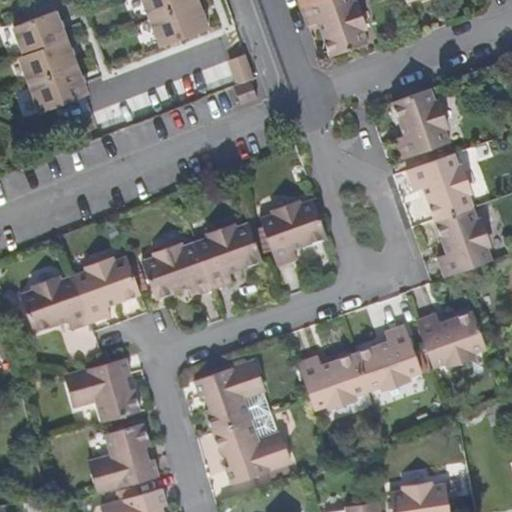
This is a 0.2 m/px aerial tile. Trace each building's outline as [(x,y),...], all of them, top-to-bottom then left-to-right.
[(196,0),(142,0),(160,46),(208,27),(196,0)] [(353,4),(351,0),(319,0),(301,7),(308,26),(316,23),(321,21),(324,30),(320,32),(329,58),(368,44),(362,29),(353,4)] [(353,4),(362,29),(366,28),(356,3),(353,4)] [(87,94),(55,10),(13,26),(24,54),(19,56),(40,112),(87,94)] [(316,23),(320,32),(324,30),(321,21),(316,23)] [(238,83),(249,79),(253,77),(244,52),(228,58),(238,83)] [(238,83),(236,83),(244,102),(260,96),(253,77),(249,79),(238,83)] [(449,143),(444,129),(435,103),(430,89),(391,104),(401,129),(405,127),(408,137),(404,138),(395,141),(401,160),(449,143)] [(435,103),(444,129),(448,128),(438,102),(435,103)] [(472,208),(467,194),(457,169),(452,155),(406,172),(412,192),(422,188),(426,186),(429,195),(425,197),(434,221),(472,208)] [(457,169),(467,194),(471,193),(462,167),(457,169)] [(296,259),(293,250),(291,245),(300,242),(302,246),(326,238),(313,200),(299,205),(274,214),(260,219),(276,267),(296,259)] [(273,211),(274,214),(299,205),(298,201),(273,211)] [(434,221),(443,245),(447,244),(450,253),(446,255),(436,258),(443,278),(463,271),(492,261),(486,247),(477,221),(472,208),(434,221)] [(477,221),(486,247),(490,245),(481,220),(477,221)] [(209,237),(194,242),(211,290),(232,282),(228,272),(227,269),(235,265),(236,269),(261,261),(248,224),(234,229),(209,237)] [(207,233),(209,237),(234,229),(233,224),(207,233)] [(155,299),(180,290),(178,285),(188,283),(189,287),(192,296),(211,290),(194,242),(181,247),(156,256),(142,261),(155,299)] [(155,252),(156,256),(181,247),(179,243),(155,252)] [(87,270),(73,275),(89,323),(110,315),(106,306),(105,301),(114,298),(115,303),(139,294),(126,257),(113,261),(87,270)] [(85,266),(87,270),(113,261),(111,257),(85,266)] [(34,332),(58,323),(56,318),(66,315),(67,320),(71,329),(89,323),(73,275),(60,279),(34,289),(20,294),(34,332)] [(33,285),(34,289),(60,279),(58,276),(33,285)] [(106,306),(115,303),(114,298),(105,301),(106,306)] [(472,312),(448,320),(450,325),(441,328),(439,323),(436,314),(415,322),(432,369),(447,364),(473,355),(485,351),(481,338),(472,312)] [(58,323),(67,320),(66,315),(56,318),(58,323)] [(448,320),(439,323),(441,328),(450,325),(448,320)] [(384,333),(387,341),(388,346),(380,349),(379,344),(353,353),(367,392),(382,387),(407,378),(421,373),(404,325),(384,333)] [(314,411),(328,406),(354,397),(367,392),(353,353),(329,362),(331,367),(322,370),(320,365),(317,355),(297,362),(309,398),(314,411)] [(473,355),(447,364),(448,368),(474,359),(473,355)] [(104,363),(66,374),(76,406),(94,400),(101,422),(140,411),(134,388),(128,390),(124,376),(130,375),(125,357),(104,363)] [(250,360),(261,390),(265,388),(254,359),(250,360)] [(268,412),(261,390),(250,360),(195,380),(201,397),(206,395),(212,407),(205,410),(214,432),(251,418),(268,412)] [(73,407),(76,406),(66,374),(64,375),(63,375),(73,407)] [(407,378),(382,387),(383,391),(408,382),(407,378)] [(354,397),(328,406),(330,409),(355,401),(354,397)] [(252,419),(251,418),(214,432),(221,454),(226,451),(232,464),(225,467),(232,484),(288,463),(276,431),(269,413),(252,419)] [(109,452),(89,458),(99,492),(158,475),(153,457),(147,459),(143,446),(149,444),(143,421),(103,433),(109,452)] [(276,431),(288,463),(292,462),(279,430),(276,431)] [(97,493),(99,492),(89,458),(87,458),(97,493)] [(402,487),(403,491),(430,487),(429,483),(402,487)] [(448,511),(444,485),(430,487),(403,491),(389,493),(391,511),(448,511)] [(160,511),(159,507),(166,505),(161,489),(102,505),(104,511),(160,511)] [(343,507),(344,511),(378,505),(377,502),(343,507)]
